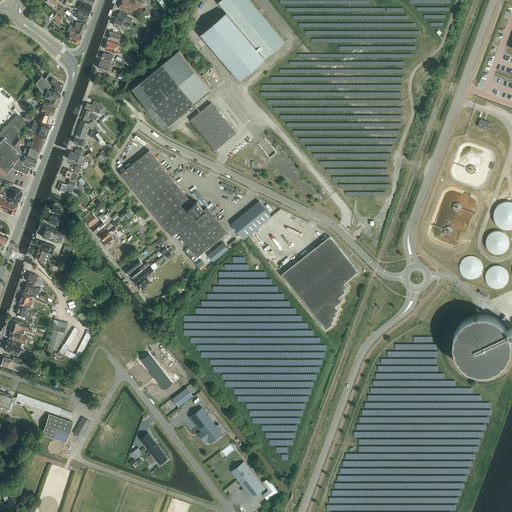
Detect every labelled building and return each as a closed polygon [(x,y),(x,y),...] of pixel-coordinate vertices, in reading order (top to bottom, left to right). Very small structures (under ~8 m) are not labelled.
[(137,0),(122,0),(119,9),(139,16),(140,15),(140,14),(139,13),(143,3),(138,1),(139,0),(137,0)] [(203,32),(201,34),(240,80),(243,78),(247,74),(268,56),(285,41),(250,0),(221,0),(219,2),(219,3),(227,12),(203,32)] [(90,14),(92,6),(85,4),(85,3),(81,1),(78,10),(90,14)] [(69,10),(68,9),(67,10),(65,13),(69,16),(67,19),(75,24),(74,27),(77,30),(76,32),(82,35),(86,24),(76,20),(77,19),(87,22),(89,15),(78,11),(77,14),(75,13),(75,12),(70,9),(69,10)] [(131,24),(133,20),(127,17),(128,14),(120,11),(119,14),(118,13),(116,18),(131,24)] [(59,23),(63,19),(57,13),(53,18),(59,23)] [(128,29),(129,25),(124,23),(124,22),(116,19),(114,25),(118,27),(117,28),(121,29),(122,27),(128,29)] [(77,30),(74,27),(70,24),(69,27),(70,27),(68,30),(70,31),(68,37),(70,38),(69,40),(70,41),(79,44),(82,36),(76,34),(76,32),(77,30)] [(120,38),(121,35),(111,31),(108,39),(119,43),(119,42),(123,44),(124,39),(120,38)] [(115,53),(118,44),(108,40),(105,49),(111,51),(111,52),(115,53)] [(165,127),(212,89),(179,49),(133,87),(165,127)] [(108,54),(103,53),(101,58),(111,62),(111,63),(113,64),(114,64),(113,66),(119,69),(121,65),(118,64),(115,62),(115,61),(112,60),(113,55),(109,54),(108,54)] [(112,65),(112,64),(101,59),(98,67),(104,70),(104,71),(108,72),(109,69),(111,65),(112,65)] [(60,92),(63,85),(57,82),(58,81),(53,77),(48,74),(45,79),(56,85),(54,89),(60,92)] [(56,106),(60,94),(49,90),(48,88),(51,85),(41,76),(35,83),(40,88),(39,89),(45,94),(45,96),(48,97),(47,101),(49,103),(56,106)] [(107,110),(101,102),(94,100),(93,105),(87,103),(85,108),(103,114),(107,110)] [(43,102),(43,103),(42,101),(40,103),(42,106),(41,108),(38,107),(37,109),(39,110),(53,115),(56,108),(50,106),(51,105),(43,102)] [(215,150),(235,133),(211,103),(190,119),(215,150)] [(49,118),(50,116),(49,115),(42,112),(36,109),(35,112),(37,113),(40,114),(39,116),(40,116),(39,119),(40,120),(47,122),(48,122),(49,122),(49,121),(48,120),(48,119),(48,118),(49,118)] [(96,120),(98,117),(92,113),(90,112),(90,111),(84,109),(81,118),(89,121),(90,118),(96,120)] [(45,136),(49,125),(32,118),(33,116),(26,113),(24,118),(28,120),(28,121),(29,122),(29,123),(30,124),(28,128),(36,131),(36,132),(45,136)] [(10,122),(3,129),(0,132),(0,170),(5,175),(11,167),(27,174),(30,168),(20,163),(21,161),(31,165),(32,164),(34,165),(37,160),(23,154),(22,153),(22,152),(16,147),(11,143),(17,136),(20,131),(19,131),(24,122),(16,116),(11,122),(10,122)] [(487,130),(490,123),(481,119),(478,127),(487,130)] [(90,123),(81,120),(76,134),(85,137),(90,123)] [(96,125),(92,121),(90,123),(94,127),(94,126),(97,130),(98,131),(100,129),(99,128),(98,129),(95,125),(96,125)] [(112,134),(100,121),(98,123),(110,136),(112,134)] [(33,148),(40,151),(41,148),(43,143),(45,138),(33,134),(32,132),(25,128),(23,133),(33,138),(32,142),(28,140),(27,144),(28,146),(30,146),(33,148)] [(21,139),(20,138),(17,136),(11,143),(16,147),(22,140),(20,139),(21,139)] [(84,146),(85,141),(83,141),(83,140),(75,138),(73,142),(84,146)] [(33,148),(30,146),(29,149),(26,147),(24,152),(37,159),(40,151),(33,148)] [(82,151),(76,149),(75,153),(70,151),(68,159),(74,161),(73,162),(83,165),(85,160),(83,159),(84,156),(80,155),(82,151)] [(194,205),(150,150),(121,173),(172,236),(177,232),(198,257),(227,232),(207,206),(203,209),(197,202),(194,205)] [(91,162),(94,159),(89,153),(86,156),(91,162)] [(102,161),(106,158),(101,153),(98,157),(102,161)] [(78,174),(73,173),(64,169),(62,175),(67,176),(71,178),(70,180),(74,182),(74,180),(76,180),(78,174)] [(12,187),(13,183),(6,181),(4,187),(12,189),(9,198),(19,201),(22,193),(20,192),(21,191),(12,187)] [(79,184),(74,182),(69,181),(68,185),(60,182),(57,190),(66,192),(66,190),(72,192),(74,187),(78,188),(79,184)] [(17,205),(18,203),(14,202),(14,201),(11,200),(11,201),(5,199),(5,198),(0,195),(0,208),(1,209),(5,210),(6,211),(7,211),(8,211),(9,211),(13,212),(15,212),(16,208),(17,207),(18,205),(17,205)] [(511,227),(511,200),(502,202),(494,206),(496,219),(501,229),(511,227)] [(231,223),(244,239),(272,216),(259,201),(231,223)] [(51,210),(52,210),(66,216),(67,215),(62,208),(61,209),(60,207),(58,206),(58,204),(58,203),(57,203),(56,202),(55,202),(54,203),(53,204),(51,210)] [(299,226),(302,220),(280,209),(277,215),(299,226)] [(100,219),(101,220),(92,229),(95,232),(102,227),(105,224),(103,222),(106,220),(105,219),(108,217),(108,216),(110,214),(108,212),(100,219)] [(90,227),(99,220),(92,213),(84,220),(90,227)] [(64,220),(64,219),(54,215),(53,216),(50,214),(47,222),(51,223),(51,224),(61,227),(62,226),(60,226),(62,219),(64,220)] [(117,218),(114,220),(111,223),(114,226),(120,221),(117,218)] [(65,234),(66,233),(60,231),(46,226),(45,227),(46,228),(45,231),(44,230),(42,236),(58,242),(62,243),(65,234)] [(104,241),(115,231),(119,228),(117,226),(112,230),(112,231),(110,232),(108,231),(100,237),(104,241)] [(509,252),(509,231),(487,231),(487,252),(509,252)] [(117,238),(115,235),(113,233),(104,241),(105,242),(104,243),(106,246),(115,240),(114,239),(117,238)] [(291,285),(303,300),(326,330),(333,324),(332,322),(335,319),(334,317),(337,315),(335,313),(339,310),(336,306),(343,301),(342,300),(340,297),(346,292),(345,290),(348,287),(345,283),(351,278),(358,272),(332,238),(330,236),(292,267),(282,274),(291,286),(291,285)] [(55,246),(53,245),(40,241),(39,246),(43,248),(43,247),(45,248),(45,249),(48,250),(49,247),(54,249),(55,246)] [(208,255),(213,261),(229,249),(224,242),(208,255)] [(71,247),(65,245),(61,255),(67,257),(71,247)] [(169,250),(166,246),(159,251),(162,255),(169,250)] [(52,258),(53,256),(51,254),(43,251),(44,250),(38,248),(38,249),(37,249),(37,252),(36,256),(35,256),(36,259),(37,258),(39,259),(41,260),(40,262),(41,263),(41,264),(44,265),(44,264),(45,264),(48,257),(52,258)] [(458,262),(467,281),(486,272),(477,253),(458,262)] [(137,268),(144,262),(140,257),(134,261),(125,268),(127,270),(125,271),(128,275),(137,268)] [(505,263),(485,269),(491,289),(511,283),(505,263)] [(137,275),(148,266),(146,264),(144,266),(143,267),(143,266),(140,268),(140,267),(139,268),(130,275),(133,278),(137,275)] [(142,272),(139,274),(140,275),(133,280),(136,284),(154,270),(150,265),(142,272)] [(79,267),(73,274),(78,278),(84,271),(79,267)] [(44,281),(38,276),(31,273),(31,275),(29,274),(28,277),(27,281),(32,283),(31,284),(39,286),(44,281)] [(158,279),(155,275),(148,280),(146,277),(142,281),(143,281),(138,284),(139,285),(138,286),(141,291),(151,283),(151,284),(158,279)] [(186,283),(191,289),(195,285),(191,279),(186,283)] [(26,283),(25,287),(35,290),(35,288),(37,289),(37,291),(38,291),(38,290),(39,291),(40,288),(36,287),(36,286),(32,285),(32,286),(30,285),(31,285),(26,283)] [(181,295),(186,291),(182,286),(177,290),(181,295)] [(38,294),(39,291),(38,290),(38,291),(37,291),(37,289),(35,288),(35,290),(25,287),(25,288),(24,288),(23,292),(33,295),(34,293),(38,294)] [(172,294),(176,300),(181,295),(177,290),(172,294)] [(19,304),(30,308),(32,300),(34,297),(23,293),(19,304)] [(26,317),(27,312),(30,313),(29,314),(34,315),(36,316),(37,312),(29,309),(18,305),(16,313),(26,317)] [(161,313),(155,306),(151,310),(157,317),(161,313)] [(81,313),(78,315),(81,320),(82,319),(83,321),(86,318),(86,319),(90,315),(85,310),(81,313)] [(507,317),(506,316),(505,316),(500,322),(500,321),(499,320),(498,320),(497,319),(496,319),(495,318),(494,318),(493,317),(492,317),(491,316),(490,316),(489,316),(488,316),(487,315),(486,315),(485,315),(484,315),(483,315),(482,315),(481,315),(480,315),(479,315),(478,315),(477,315),(476,316),(475,316),(474,316),(473,316),(472,317),(471,317),(470,317),(469,318),(468,318),(467,319),(466,319),(465,320),(464,321),(463,322),(462,322),(462,323),(461,324),(460,324),(459,325),(459,326),(458,327),(458,328),(457,329),(456,330),(456,331),(455,332),(455,333),(454,334),(454,335),(454,336),(454,337),(453,338),(453,339),(453,340),(453,341),(453,342),(453,343),(453,344),(453,345),(453,346),(453,347),(453,348),(453,349),(453,350),(454,351),(454,352),(454,353),(454,354),(455,355),(455,356),(456,357),(457,358),(457,359),(458,360),(458,361),(459,362),(459,363),(460,363),(461,364),(462,365),(463,366),(464,367),(465,367),(465,368),(466,368),(467,369),(468,369),(469,370),(470,370),(471,371),(472,371),(473,371),(474,372),(475,372),(476,372),(477,372),(478,373),(479,373),(480,373),(481,373),(482,373),(483,373),(484,373),(485,373),(486,373),(487,372),(488,372),(489,372),(490,372),(491,371),(492,371),(493,371),(493,370),(494,370),(495,369),(496,369),(497,368),(498,368),(499,367),(500,367),(500,366),(501,365),(502,365),(503,364),(503,363),(504,363),(505,362),(505,361),(506,360),(506,359),(507,358),(507,357),(508,357),(508,356),(509,355),(509,354),(509,353),(510,352),(510,351),(510,350),(510,349),(510,348),(510,347),(511,346),(511,345),(511,344),(511,343),(511,342),(511,341),(510,340),(510,339),(510,338),(511,337),(511,323),(511,322),(510,321),(510,320),(509,319),(508,319),(508,318),(507,317)] [(91,328),(95,324),(89,317),(85,321),(91,328)] [(10,331),(11,332),(9,338),(27,343),(29,337),(23,335),(24,330),(23,329),(24,328),(28,329),(30,324),(14,319),(10,331)] [(24,344),(22,343),(13,340),(13,341),(8,339),(4,349),(10,351),(9,352),(18,354),(20,348),(24,349),(24,347),(23,347),(24,344)] [(141,345),(134,352),(164,390),(172,384),(141,345)] [(82,354),(77,352),(75,354),(73,359),(78,361),(82,354)] [(30,374),(33,365),(26,363),(23,360),(13,357),(12,360),(5,357),(3,357),(1,365),(7,368),(7,367),(22,372),(22,371),(30,374)] [(59,414),(61,408),(18,393),(16,397),(0,391),(0,405),(8,408),(10,402),(23,406),(24,402),(59,414)] [(221,434),(202,408),(191,417),(201,430),(201,429),(203,431),(199,434),(204,441),(208,438),(210,441),(213,439),(214,439),(218,436),(221,434)] [(66,442),(73,422),(49,413),(42,434),(66,442)] [(81,437),(90,421),(82,417),(73,433),(81,437)] [(134,424),(125,421),(113,454),(122,457),(134,424)] [(148,433),(140,439),(158,463),(166,456),(148,433)] [(232,471),(252,497),(263,488),(244,462),(232,471)] [(269,489),(263,493),(267,499),(279,491),(269,477),(263,481),(269,489)]
